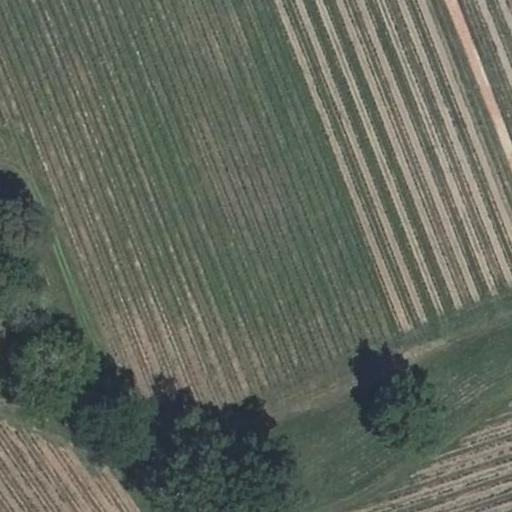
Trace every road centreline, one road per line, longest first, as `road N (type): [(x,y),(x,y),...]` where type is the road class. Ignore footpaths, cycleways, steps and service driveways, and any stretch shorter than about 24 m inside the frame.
road 1 (track): [(0,154),(19,156),(129,460),(163,466),(511,302)]
road 2 (track): [(457,0),(511,125)]
